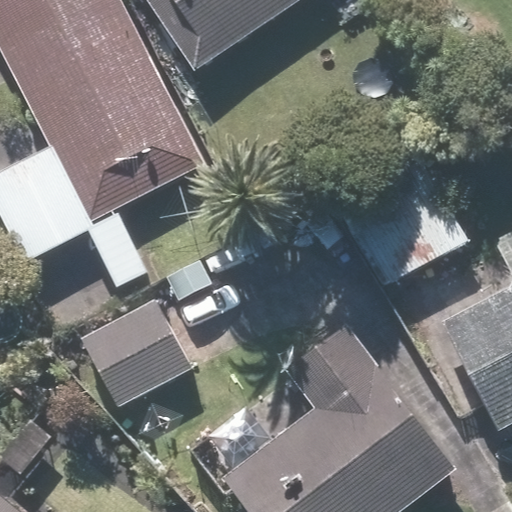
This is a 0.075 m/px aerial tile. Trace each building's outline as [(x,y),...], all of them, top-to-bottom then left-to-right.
[(0,0),(0,39),(127,290),(157,275),(125,211),(213,166),(128,0),(0,0)] [(310,0),(153,0),(204,74),(310,0)] [(388,294),(476,244),(431,163),(343,213),(388,294)] [(511,250),(505,254),(511,266),(511,293),(450,326),(507,434),(511,431),(511,250)] [(129,412),(201,371),(159,297),(87,339),(129,412)] [(231,478),(257,511),(408,511),(462,471),(355,330),(296,375),(322,409),(231,478)] [(0,458),(27,480),(58,442),(6,400),(0,407),(0,458)] [(0,511),(33,511),(0,483),(0,511)]
